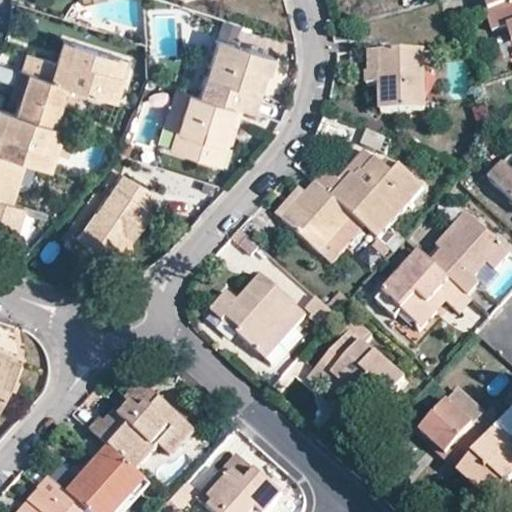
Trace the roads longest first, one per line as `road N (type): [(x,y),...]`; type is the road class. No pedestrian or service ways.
road 1 (residential): [(152,296),(291,139),(313,92),(319,41),(307,0)]
road 2 (residential): [(156,323),(349,500)]
road 3 (residential): [(0,465),(93,351)]
